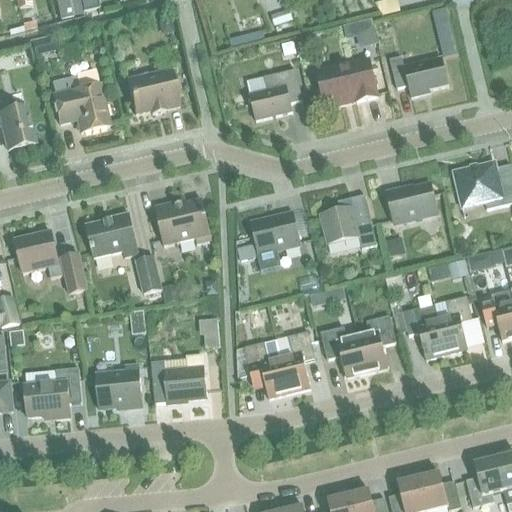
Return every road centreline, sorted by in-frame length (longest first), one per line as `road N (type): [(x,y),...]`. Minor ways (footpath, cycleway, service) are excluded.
road 1 (residential): [(211,151),(303,168),(511,120)]
road 2 (residential): [(511,368),(220,431)]
road 3 (residential): [(229,494),(511,434)]
road 4 (residential): [(220,431),(0,451)]
road 5 (residential): [(0,200),(211,151)]
road 6 (residential): [(211,151),(177,1)]
road 7 (residential): [(79,511),(229,494)]
